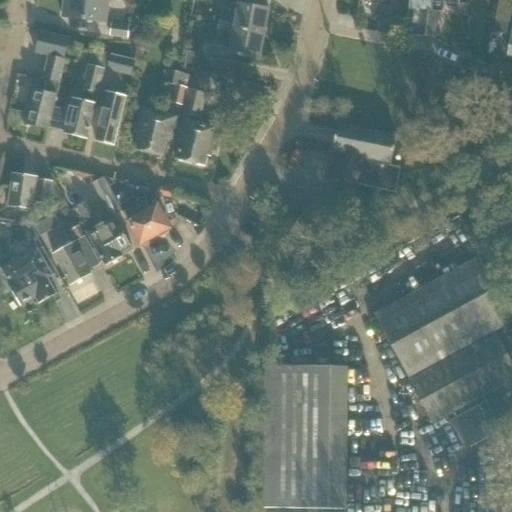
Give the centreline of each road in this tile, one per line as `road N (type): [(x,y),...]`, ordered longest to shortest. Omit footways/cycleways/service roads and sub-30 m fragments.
road 1 (unclassified): [(0,381),(181,277),(237,203)]
road 2 (residential): [(237,203),(0,142)]
road 3 (unclassified): [(237,203),(306,67),(320,0)]
